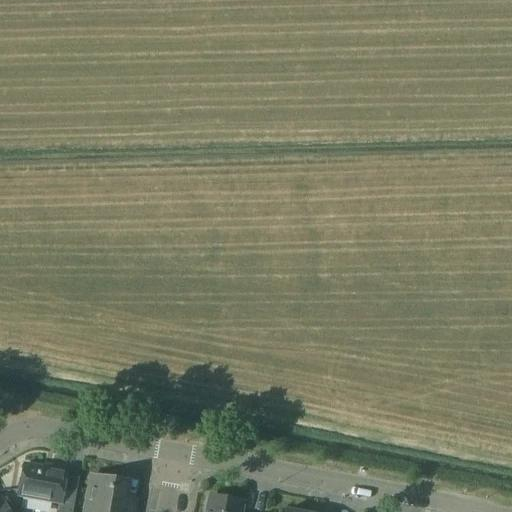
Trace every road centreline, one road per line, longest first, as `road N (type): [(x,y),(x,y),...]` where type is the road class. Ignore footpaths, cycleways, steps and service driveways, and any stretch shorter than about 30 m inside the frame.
road 1 (residential): [(176,452),(364,489)]
road 2 (residential): [(0,443),(40,428),(176,452)]
